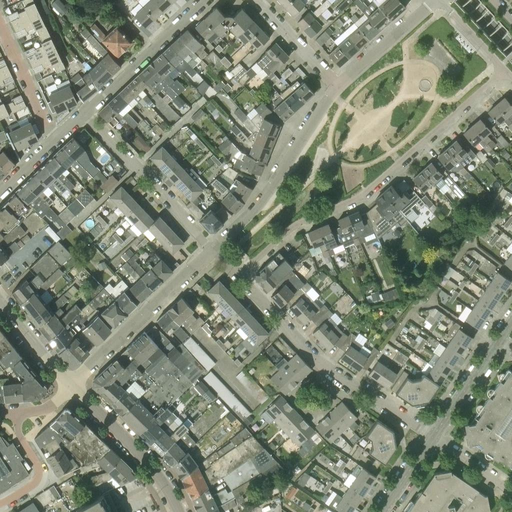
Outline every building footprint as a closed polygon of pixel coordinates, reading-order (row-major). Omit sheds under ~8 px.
[(10,22),(12,27),(40,15),(32,0),(23,0),(22,0),(25,7),(24,7),(25,10),(17,14),(19,18),(10,22)] [(62,15),(63,15),(67,10),(68,9),(59,0),(55,0),(51,4),(62,15)] [(150,0),(142,8),(154,20),(162,12),(151,0),(150,0)] [(151,0),(162,12),(171,4),(167,0),(151,0)] [(301,0),(292,0),(285,7),(287,10),(287,12),(292,17),(305,4),(301,0)] [(297,23),(303,29),(320,14),(321,14),(335,0),(334,0),(325,0),(313,12),(311,10),(297,23)] [(344,0),(335,9),(339,14),(353,1),(351,0),(344,0)] [(364,14),(380,30),(391,20),(373,1),(367,7),(363,2),(362,2),(359,0),(354,0),(353,2),(364,14)] [(373,1),(391,20),(405,7),(398,0),(372,0),(373,1)] [(49,12),(46,5),(39,8),(42,15),(49,12)] [(229,28),(237,36),(241,32),(240,31),(252,20),(241,8),(232,16),(231,15),(226,15),(224,16),(216,7),(203,19),(215,31),(219,35),(227,27),(229,28)] [(142,8),(134,16),(146,29),(151,24),(151,22),(154,20),(142,8)] [(320,14),(303,29),(310,36),(322,26),(327,21),(321,14),(320,14)] [(354,23),(369,40),(380,30),(364,14),(354,23)] [(39,37),(48,32),(40,15),(12,27),(15,33),(24,28),(26,32),(34,28),(35,31),(36,31),(39,37)] [(335,21),(340,28),(344,24),(339,18),(335,21)] [(206,40),(215,31),(203,19),(201,22),(199,22),(194,26),(206,40)] [(241,32),(249,41),(261,29),(252,20),(240,31),(241,32)] [(101,40),(117,56),(132,41),(116,25),(105,36),(94,23),(90,27),(101,40)] [(344,32),(359,49),(369,40),(354,23),(344,32)] [(334,32),(329,27),(324,31),(329,37),(330,36),(334,32)] [(80,33),(85,38),(89,34),(84,29),(80,33)] [(203,49),(204,48),(189,31),(187,29),(179,37),(197,56),(201,60),(207,54),(203,49)] [(249,41),(257,49),(270,37),(265,32),(263,32),(261,29),(249,41)] [(330,36),(329,37),(324,31),(315,40),(321,46),(330,37),(330,36)] [(27,58),(29,63),(56,50),(48,32),(39,37),(42,43),(41,43),(42,46),(34,50),(36,53),(27,58)] [(334,41),(338,46),(349,58),(359,49),(344,32),(334,41)] [(97,63),(110,77),(121,66),(114,59),(108,53),(91,34),(86,39),(103,58),(97,63)] [(192,68),(201,60),(197,56),(179,37),(170,45),(182,58),(183,58),(192,68)] [(262,57),(250,68),(256,74),(282,50),(275,43),(268,50),(265,52),(261,56),(262,57)] [(215,48),(219,53),(223,49),(219,44),(215,48)] [(196,72),(192,68),(183,58),(182,58),(170,45),(161,53),(174,67),(180,73),(185,70),(192,77),(196,72)] [(339,67),(349,58),(338,46),(328,55),(339,67)] [(56,50),(29,63),(32,69),(41,64),(43,68),(51,64),(52,67),(53,66),(56,73),(65,69),(56,50)] [(216,64),(219,61),(221,59),(213,50),(207,56),(215,65),(216,64)] [(282,50),(256,74),(265,84),(268,82),(275,75),(272,72),(288,57),(282,50)] [(167,74),(174,67),(161,53),(149,65),(178,95),(185,88),(177,79),(174,81),(167,74)] [(219,61),(223,64),(223,65),(228,60),(225,56),(221,59),(219,61)] [(228,60),(223,65),(227,68),(232,64),(228,60)] [(89,71),(98,89),(110,77),(97,63),(89,71)] [(230,72),(234,76),(243,67),(239,63),(230,72)] [(0,74),(9,71),(6,65),(0,68),(0,74)] [(179,107),(185,102),(178,95),(149,65),(138,75),(148,84),(151,88),(157,94),(162,89),(179,107)] [(243,67),(234,76),(232,78),(237,83),(246,74),(248,72),(247,71),(243,67)] [(292,72),(288,67),(280,75),(284,79),(292,72)] [(303,77),(305,75),(298,67),(295,70),(303,77)] [(0,85),(4,84),(2,80),(11,76),(9,71),(0,74),(0,85)] [(73,85),(77,92),(82,101),(98,89),(89,71),(81,77),(81,78),(73,85)] [(128,84),(147,103),(150,100),(145,95),(146,94),(142,90),(148,84),(138,75),(128,84)] [(276,76),(268,82),(272,87),(279,80),(276,76)] [(221,80),(213,88),(217,93),(222,87),(225,85),(221,80)] [(304,82),(294,91),(304,103),(314,94),(304,82)] [(227,83),(225,85),(222,87),(227,92),(231,88),(227,83)] [(144,107),(147,104),(147,103),(128,84),(118,93),(128,103),(133,98),(138,103),(139,102),(144,107)] [(69,86),(59,91),(67,107),(77,103),(77,102),(76,102),(69,86)] [(304,103),(294,91),(290,86),(279,95),(283,100),(294,112),(304,103)] [(56,113),(67,107),(59,91),(49,96),(56,112),(56,113)] [(201,96),(197,91),(192,95),(196,100),(201,96)] [(118,112),(128,103),(118,93),(109,103),(118,112)] [(496,105),(511,122),(511,115),(510,113),(511,111),(511,106),(505,98),(496,105)] [(0,99),(0,119),(26,107),(23,101),(14,105),(12,102),(5,105),(3,103),(2,103),(0,99)] [(283,100),(273,109),(284,120),(294,112),(283,100)] [(207,106),(212,112),(217,107),(212,101),(207,106)] [(250,120),(259,130),(275,136),(280,125),(264,119),(272,112),(262,102),(255,109),(258,113),(250,120)] [(123,118),(118,112),(109,103),(99,112),(112,127),(123,118)] [(498,125),(503,121),(511,131),(511,130),(511,122),(496,105),(487,113),(498,125)] [(201,108),(191,118),(196,122),(205,113),(201,108)] [(250,140),(270,149),(275,136),(259,130),(250,120),(238,108),(234,112),(252,133),(247,138),(250,140)] [(123,117),(132,127),(135,124),(126,114),(123,117)] [(17,121),(20,128),(28,144),(38,139),(37,138),(27,117),(17,121)] [(472,127),(482,138),(486,135),(491,131),(480,119),(472,127)] [(159,126),(164,131),(169,126),(164,121),(159,126)] [(488,152),(491,149),(487,144),(482,138),(472,127),(463,134),(474,146),(478,142),(487,152),(488,152)] [(17,149),(28,144),(20,128),(10,133),(17,149)] [(248,155),(265,162),(270,149),(250,140),(247,138),(241,130),(235,135),(236,135),(240,141),(246,147),(247,146),(251,148),(248,155)] [(234,156),(236,158),(233,167),(247,172),(249,169),(260,174),(265,162),(248,155),(241,152),(230,140),(225,135),(221,139),(224,141),(221,144),(218,147),(225,155),(229,151),(234,156)] [(504,148),(509,144),(501,135),(496,139),(504,148)] [(63,147),(85,171),(90,167),(79,156),(85,151),(73,137),(63,147)] [(491,140),(487,144),(491,149),(496,145),(491,140)] [(458,161),(467,153),(455,141),(446,149),(458,161)] [(20,160),(13,144),(9,146),(2,150),(0,152),(0,164),(7,172),(20,160)] [(150,157),(158,166),(171,155),(162,146),(150,157)] [(80,175),(85,171),(63,147),(53,156),(65,169),(70,164),(80,175)] [(449,169),(458,161),(446,149),(438,157),(449,169)] [(510,156),(504,149),(500,153),(506,160),(510,156)] [(475,154),(483,163),(487,159),(480,150),(475,154)] [(158,166),(166,175),(179,163),(171,155),(158,166)] [(61,173),(65,169),(53,156),(43,165),(66,189),(67,188),(69,191),(74,186),(61,173)] [(166,175),(175,184),(187,172),(179,163),(166,175)] [(440,177),(442,175),(431,163),(422,171),(433,183),(439,190),(446,184),(459,199),(465,194),(449,175),(443,180),(440,177)] [(60,194),(66,189),(43,165),(34,174),(46,187),(51,182),(53,184),(51,185),(60,194)] [(229,167),(222,173),(233,180),(238,172),(229,167)] [(463,175),(467,172),(463,167),(459,171),(463,175)] [(107,179),(99,171),(93,178),(100,185),(107,179)] [(424,191),(433,183),(422,171),(413,179),(424,191)] [(175,184),(183,192),(195,181),(187,172),(175,184)] [(471,176),(467,172),(463,175),(467,180),(471,176)] [(43,191),(46,187),(34,174),(25,183),(47,207),(53,201),(43,191)] [(106,193),(111,188),(118,181),(112,175),(101,187),(106,193)] [(232,193),(228,190),(215,179),(210,184),(225,196),(221,200),(235,212),(244,203),(232,193)] [(183,192),(191,201),(198,195),(203,190),(195,181),(183,192)] [(240,181),(232,193),(244,203),(252,189),(244,184),(240,181)] [(58,218),(56,216),(47,207),(25,183),(16,191),(28,204),(29,204),(37,212),(36,213),(41,218),(45,214),(48,217),(49,217),(54,222),(58,218)] [(109,197),(117,206),(129,195),(121,186),(109,197)] [(413,191),(408,195),(407,193),(400,186),(395,191),(391,186),(383,193),(405,218),(405,217),(413,210),(411,207),(415,203),(420,209),(425,205),(421,199),(413,191)] [(76,198),(84,207),(94,198),(84,189),(75,197),(76,198)] [(0,239),(4,236),(4,235),(0,230),(0,229),(8,230),(17,222),(18,223),(25,216),(22,213),(28,207),(27,206),(28,204),(16,191),(0,206),(0,239)] [(405,217),(405,218),(383,193),(375,200),(379,204),(375,208),(372,209),(372,211),(367,213),(367,212),(366,213),(378,239),(397,223),(400,226),(407,220),(405,217)] [(117,206),(125,215),(137,204),(129,195),(117,206)] [(196,205),(202,200),(198,195),(191,201),(186,206),(210,231),(215,231),(232,216),(222,207),(214,214),(210,209),(205,214),(196,205)] [(421,199),(425,205),(432,213),(437,208),(425,195),(421,199)] [(75,216),(84,207),(76,198),(66,207),(75,216)] [(125,215),(133,224),(145,212),(137,204),(125,215)] [(59,217),(65,225),(75,216),(66,207),(56,216),(58,218),(59,217)] [(365,241),(363,235),(371,232),(367,224),(364,225),(358,211),(348,216),(354,231),(357,237),(360,243),(365,241)] [(154,221),(145,212),(133,224),(142,233),(148,228),(147,227),(154,221)] [(147,227),(148,228),(155,236),(167,225),(159,216),(154,221),(147,227)] [(360,243),(357,237),(354,231),(348,216),(338,220),(340,227),(337,229),(344,247),(354,243),(354,245),(360,243)] [(0,264),(14,253),(29,241),(30,239),(27,235),(16,243),(15,242),(8,248),(5,251),(2,247),(18,234),(20,237),(25,232),(18,224),(4,235),(4,236),(0,239),(0,264)] [(333,248),(338,246),(328,224),(318,229),(329,256),(335,254),(333,248)] [(72,232),(65,225),(56,233),(62,240),(72,232)] [(155,236),(164,245),(175,234),(167,225),(155,236)] [(324,258),(329,256),(318,229),(307,233),(314,248),(319,245),(324,258)] [(175,234),(164,245),(172,254),(184,243),(175,234)] [(12,292),(20,304),(48,277),(58,267),(58,268),(71,255),(58,241),(41,256),(34,264),(29,268),(35,276),(29,282),(26,278),(12,292)] [(440,248),(435,252),(438,256),(443,252),(440,248)] [(125,261),(133,254),(128,249),(121,256),(125,261)] [(266,292),(273,286),(280,279),(272,270),(285,259),(279,252),(256,274),(255,280),(266,292)] [(129,266),(152,291),(162,282),(149,269),(145,273),(135,261),(139,257),(135,253),(126,262),(129,265),(129,266)] [(475,255),(472,258),(482,265),(485,260),(480,256),(479,258),(475,255)] [(149,269),(162,282),(173,272),(160,259),(156,263),(150,256),(144,262),(150,268),(149,269)] [(72,265),(76,261),(72,257),(68,261),(72,265)] [(106,268),(104,262),(97,264),(99,270),(106,268)] [(136,281),(129,288),(141,301),(152,291),(129,266),(129,265),(126,262),(122,266),(130,275),(130,274),(136,281)] [(20,304),(31,318),(47,304),(40,295),(44,291),(63,273),(58,268),(58,267),(48,277),(20,304)] [(290,298),(304,285),(304,284),(300,279),(291,287),(292,288),(291,290),(285,283),(295,274),(290,269),(280,279),(273,286),(277,290),(271,296),(280,307),(290,298)] [(322,271),(318,277),(323,281),(327,275),(322,271)] [(491,281),(504,291),(511,281),(497,272),(491,281)] [(141,301),(129,288),(121,280),(113,287),(109,283),(103,289),(114,300),(128,314),(141,301)] [(207,291),(215,300),(227,289),(219,281),(207,291)] [(484,291),(498,300),(504,291),(491,281),(484,291)] [(294,303),(289,308),(297,316),(313,301),(306,293),(311,287),(307,282),(304,284),(304,285),(290,298),(294,303)] [(90,294),(94,298),(103,289),(99,285),(90,294)] [(395,288),(388,291),(392,300),(399,297),(395,288)] [(114,300),(103,289),(94,298),(87,304),(93,310),(98,314),(99,311),(96,308),(103,301),(107,306),(101,312),(114,327),(128,314),(114,300)] [(193,293),(190,289),(185,294),(188,298),(193,293)] [(215,300),(224,309),(235,298),(227,289),(215,300)] [(31,318),(39,327),(60,307),(72,296),(67,291),(50,307),(47,304),(31,318)] [(370,293),(371,295),(373,301),(373,302),(381,299),(379,291),(370,293)] [(478,300),(491,310),(498,300),(484,291),(478,300)] [(194,311),(193,310),(181,297),(165,312),(179,325),(190,336),(204,322),(199,316),(197,319),(191,313),(194,311)] [(224,309),(232,318),(244,307),(235,298),(224,309)] [(471,310),(485,319),(491,310),(478,300),(471,310)] [(310,319),(314,323),(329,310),(324,305),(320,308),(313,301),(297,316),(304,324),(310,319)] [(39,327),(49,340),(81,310),(76,304),(60,320),(57,317),(64,311),(60,307),(39,327)] [(49,340),(59,352),(97,316),(98,314),(93,310),(87,304),(81,310),(49,340)] [(463,321),(464,319),(478,329),(485,319),(471,310),(466,306),(458,318),(463,321)] [(232,318),(240,327),(252,316),(244,307),(232,318)] [(426,320),(432,324),(436,319),(439,322),(444,315),(435,308),(426,320)] [(318,327),(313,333),(320,341),(332,330),(337,326),(336,325),(337,325),(330,317),(333,314),(329,310),(314,323),(318,327)] [(165,312),(156,321),(169,335),(174,330),(184,340),(190,336),(179,325),(165,312)] [(97,316),(59,352),(72,367),(111,330),(97,316)] [(240,327),(248,336),(260,325),(252,316),(240,327)] [(391,318),(384,323),(389,329),(395,324),(391,318)] [(452,338),(465,347),(472,338),(459,329),(461,326),(455,322),(452,325),(448,331),(447,334),(452,338)] [(149,330),(157,339),(162,334),(154,325),(149,330)] [(260,325),(248,336),(257,345),(268,334),(260,325)] [(333,344),(339,348),(351,333),(351,332),(348,336),(343,333),(339,337),(332,330),(320,341),(328,349),(333,344)] [(144,332),(133,342),(127,348),(136,358),(140,362),(141,362),(147,357),(152,362),(157,357),(163,352),(161,350),(169,342),(162,334),(157,339),(154,342),(144,332)] [(340,358),(349,364),(358,352),(350,346),(356,336),(351,333),(339,348),(345,352),(340,358)] [(0,357),(14,346),(5,335),(0,338),(0,357)] [(419,343),(423,338),(418,335),(415,340),(419,343)] [(181,343),(185,348),(193,340),(190,336),(184,340),(181,343)] [(416,348),(419,343),(415,340),(410,337),(406,342),(416,348)] [(445,347),(459,356),(465,347),(452,338),(445,347)] [(185,348),(189,352),(197,344),(193,340),(185,348)] [(223,343),(220,346),(224,351),(231,344),(227,340),(223,343)] [(181,352),(177,347),(176,347),(170,341),(169,342),(161,350),(163,352),(172,361),(181,352)] [(172,361),(193,382),(205,370),(203,368),(200,364),(196,360),(192,356),(189,352),(185,348),(181,343),(177,347),(181,352),(172,361)] [(189,352),(192,356),(201,348),(197,344),(189,352)] [(11,367),(22,356),(14,346),(0,357),(0,364),(3,369),(9,364),(11,367)] [(273,346),(268,351),(272,356),(277,351),(273,346)] [(358,352),(349,364),(358,371),(363,364),(368,368),(380,351),(374,347),(367,357),(358,352)] [(439,356),(453,366),(459,356),(445,347),(439,356)] [(99,393),(100,393),(136,358),(127,348),(93,380),(93,386),(99,393)] [(192,356),(196,360),(205,352),(201,348),(192,356)] [(408,357),(399,351),(393,359),(403,365),(408,357)] [(149,376),(154,381),(136,399),(121,414),(139,432),(167,406),(172,402),(184,391),(193,382),(172,361),(163,352),(157,357),(152,362),(145,369),(150,374),(149,376)] [(196,360),(200,364),(208,356),(205,352),(196,360)] [(288,362),(303,378),(312,370),(296,354),(288,362)] [(32,389),(41,380),(33,371),(22,356),(11,367),(17,377),(22,373),(26,378),(24,380),(32,389)] [(200,364),(203,368),(212,360),(208,356),(200,364)] [(432,365),(446,375),(453,366),(439,356),(432,365)] [(140,362),(136,358),(100,393),(110,404),(126,388),(145,369),(152,362),(147,357),(141,362),(141,363),(140,362)] [(203,368),(205,370),(206,369),(208,371),(216,364),(212,360),(203,368)] [(368,374),(378,381),(387,367),(378,360),(368,374)] [(279,371),(294,387),(303,378),(288,362),(279,371)] [(426,375),(440,384),(446,375),(432,365),(426,375)] [(387,367),(378,381),(387,388),(397,374),(387,367)] [(110,404),(121,414),(136,399),(154,381),(149,376),(150,374),(145,369),(126,388),(110,404)] [(236,376),(239,380),(247,373),(243,369),(236,376)] [(480,449),(485,452),(485,453),(484,454),(484,455),(484,456),(485,457),(485,458),(486,458),(487,459),(488,459),(489,459),(490,459),(491,458),(492,458),(492,457),(497,461),(498,459),(511,468),(511,372),(508,369),(504,374),(504,373),(503,373),(502,373),(501,373),(500,373),(499,374),(498,375),(498,376),(498,377),(498,378),(498,379),(498,380),(499,380),(499,381),(493,390),(493,389),(492,389),(491,389),(490,389),(489,389),(488,390),(487,391),(487,392),(487,393),(487,394),(487,395),(487,396),(488,396),(489,397),(483,405),(482,405),(481,405),(480,405),(479,405),(478,405),(477,406),(476,407),(476,408),(476,409),(476,410),(476,411),(477,412),(478,413),(474,417),(470,424),(465,425),(469,445),(473,444),(477,446),(480,449)] [(202,378),(206,382),(214,375),(211,371),(202,378)] [(294,387),(279,371),(270,379),(285,395),(294,387)] [(21,383),(23,400),(39,398),(46,392),(47,386),(41,380),(32,389),(24,380),(26,378),(22,373),(17,377),(21,382),(21,383)] [(239,380),(243,384),(251,377),(247,373),(239,380)] [(407,376),(405,378),(403,381),(400,385),(398,389),(395,393),(412,404),(416,403),(417,408),(424,406),(424,402),(428,401),(440,384),(426,375),(423,373),(420,378),(412,379),(407,376)] [(206,382),(210,386),(218,379),(214,375),(206,382)] [(243,384),(247,388),(254,381),(251,377),(243,384)] [(0,402),(4,402),(16,401),(15,383),(9,383),(8,378),(0,378),(0,402)] [(210,386),(214,390),(222,383),(218,379),(210,386)] [(202,394),(208,388),(201,381),(195,387),(202,394)] [(247,388),(250,392),(258,385),(254,381),(247,388)] [(16,401),(23,400),(21,383),(21,382),(15,383),(16,401)] [(214,390),(217,394),(225,386),(222,383),(214,390)] [(250,392),(254,396),(262,388),(258,385),(250,392)] [(217,394),(221,398),(229,390),(225,386),(217,394)] [(208,388),(202,394),(202,395),(209,403),(216,396),(208,388)] [(254,396),(258,400),(265,392),(262,388),(254,396)] [(221,398),(225,402),(233,394),(229,390),(221,398)] [(265,392),(258,400),(261,404),(269,396),(265,392)] [(225,402),(228,405),(236,398),(233,394),(225,402)] [(265,411),(273,420),(289,405),(281,396),(265,411)] [(228,405),(232,409),(240,402),(236,398),(228,405)] [(225,411),(201,434),(203,437),(229,411),(218,399),(216,401),(216,402),(212,406),(216,411),(221,406),(225,411)] [(167,406),(139,432),(151,443),(169,426),(164,420),(172,412),(177,408),(172,402),(167,406)] [(232,409),(236,413),(244,406),(240,402),(232,409)] [(333,410),(348,426),(357,418),(342,402),(333,410)] [(273,420),(281,428),(297,413),(289,405),(273,420)] [(236,413),(239,417),(247,410),(244,406),(236,413)] [(65,445),(68,440),(70,441),(85,423),(69,409),(64,410),(56,418),(34,438),(46,457),(62,447),(65,445)] [(247,410),(239,417),(243,421),(251,414),(247,410)] [(339,435),(348,426),(333,410),(324,419),(339,435)] [(281,428),(290,437),(306,422),(297,413),(281,428)] [(151,443),(162,454),(185,432),(188,428),(178,417),(169,426),(151,443)] [(330,443),(339,435),(324,419),(315,427),(330,443)] [(368,452),(376,458),(381,461),(385,464),(396,447),(395,443),(400,442),(398,434),(394,435),(393,431),(377,419),(374,423),(370,428),(365,436),(370,439),(372,447),(368,452)] [(306,422),(290,437),(298,446),(314,431),(306,422)] [(85,465),(97,461),(110,448),(85,423),(70,441),(66,446),(85,465)] [(182,478),(191,499),(208,487),(223,477),(264,448),(245,427),(230,440),(235,446),(219,457),(216,451),(209,457),(182,478)] [(162,454),(172,466),(188,451),(196,444),(185,432),(162,454)] [(0,492),(17,482),(29,475),(20,461),(23,459),(12,442),(4,448),(0,440),(0,436),(0,437),(0,436),(0,492)] [(276,447),(271,442),(268,445),(273,450),(276,447)] [(57,476),(73,466),(62,447),(46,457),(57,476)] [(110,448),(97,461),(85,465),(81,467),(83,472),(101,465),(107,472),(108,471),(121,459),(110,448)] [(232,490),(233,489),(237,496),(284,469),(264,448),(223,477),(231,490),(232,490)] [(172,466),(182,478),(209,457),(203,450),(197,454),(200,457),(195,461),(188,451),(172,466)] [(106,481),(106,482),(114,489),(136,477),(131,470),(132,469),(121,459),(108,471),(107,472),(108,472),(90,477),(92,485),(106,481)] [(355,477),(369,487),(376,477),(362,467),(355,477)] [(489,511),(490,511),(489,505),(488,502),(487,495),(484,496),(451,473),(450,470),(433,473),(434,476),(422,492),(421,491),(414,502),(410,500),(401,511),(489,511)] [(348,487),(362,497),(369,487),(355,477),(350,473),(343,483),(349,487),(348,487)] [(306,482),(300,478),(297,482),(303,487),(306,482)] [(280,497),(282,483),(279,483),(277,494),(272,497),(273,500),(280,497)] [(60,496),(59,494),(53,485),(49,488),(55,499),(60,496)] [(292,486),(285,496),(290,499),(297,489),(292,486)] [(207,511),(233,498),(237,496),(233,489),(232,490),(231,490),(227,493),(225,489),(212,496),(208,487),(191,499),(197,511),(207,511)] [(342,497),(355,507),(362,497),(348,487),(342,497)] [(50,502),(55,499),(49,488),(44,491),(50,502)] [(45,505),(50,502),(44,491),(39,494),(45,505)] [(40,508),(45,505),(39,494),(34,497),(39,506),(40,508)] [(110,511),(103,495),(77,509),(77,510),(73,511),(110,511)] [(342,497),(335,507),(341,511),(351,511),(355,507),(342,497)] [(222,511),(228,509),(229,509),(236,505),(233,498),(207,511),(222,511)] [(305,502),(301,507),(307,511),(311,505),(305,502)] [(21,511),(38,511),(32,503),(21,511)]
